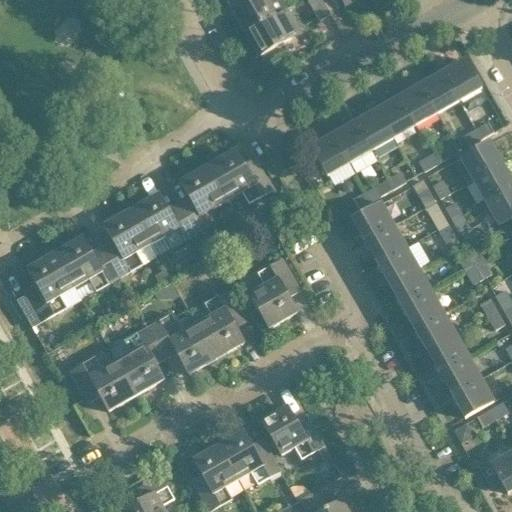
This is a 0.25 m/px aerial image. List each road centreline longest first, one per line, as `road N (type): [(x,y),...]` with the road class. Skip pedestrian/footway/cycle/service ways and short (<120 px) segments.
road 1 (residential): [(90,474),(295,354),(362,327)]
road 2 (residential): [(0,245),(243,99)]
road 3 (residential): [(253,118),(465,0)]
road 4 (residential): [(469,511),(373,376),(362,327)]
road 5 (residential): [(362,327),(264,137)]
road 6 (tertiary): [(69,511),(0,389)]
